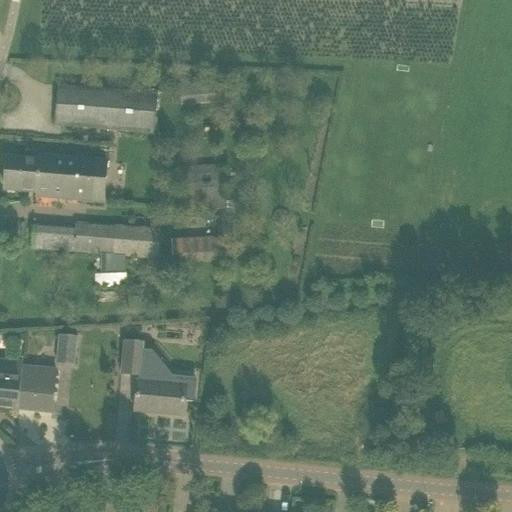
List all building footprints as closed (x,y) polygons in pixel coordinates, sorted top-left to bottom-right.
[(223,79),(179,82),(180,108),(225,105),(223,79)] [(156,95),(58,87),(55,126),(153,134),(156,95)] [(39,162),(7,159),(4,189),(36,192),(36,197),(104,203),(107,162),(39,156),(39,162)] [(188,168),(190,212),(227,210),(225,174),(216,174),(216,166),(188,168)] [(160,231),(130,228),(76,224),(73,252),(158,259),(160,231)] [(221,237),(172,240),(174,264),(223,261),(221,237)] [(57,340),(55,363),(71,364),(73,341),(57,340)] [(135,412),(184,416),(185,402),(194,402),(196,387),(172,385),(172,376),(152,352),(143,351),(144,344),(125,342),(121,375),(138,376),(135,412)] [(23,362),(0,359),(0,408),(18,410),(23,367),(23,362)] [(56,370),(23,367),(18,410),(52,414),(56,370)]
